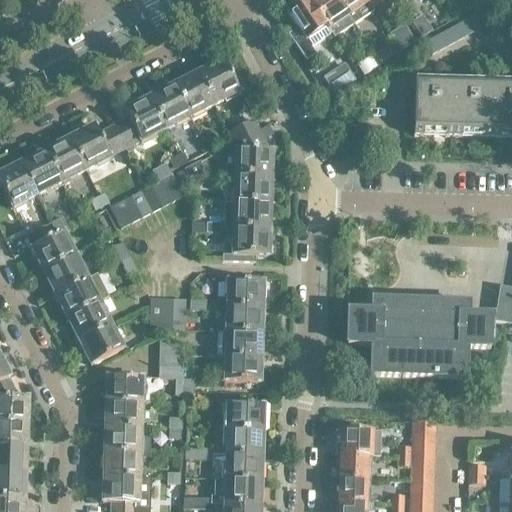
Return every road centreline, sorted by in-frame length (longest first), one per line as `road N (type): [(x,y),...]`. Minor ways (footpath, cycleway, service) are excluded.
road 1 (residential): [(299,511),(313,201)]
road 2 (residential): [(0,137),(238,17)]
road 3 (residential): [(67,511),(70,418),(0,278)]
road 4 (residential): [(313,201),(314,149),(238,17)]
road 5 (residential): [(511,209),(313,201)]
road 6 (unknown): [(387,83),(393,204)]
